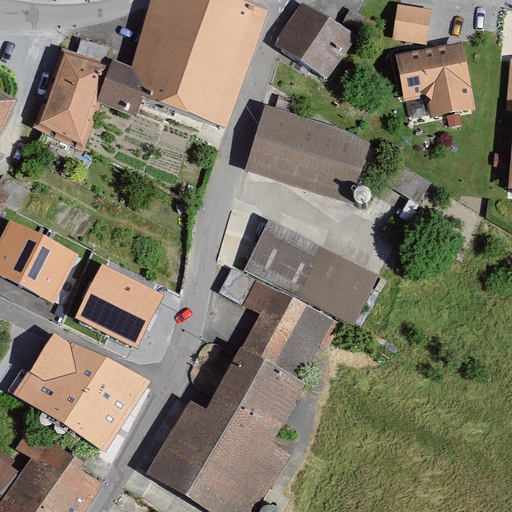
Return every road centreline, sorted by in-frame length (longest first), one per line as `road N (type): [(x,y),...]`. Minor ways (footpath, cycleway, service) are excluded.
road 1 (residential): [(167,385),(287,0)]
road 2 (residential): [(167,385),(0,307)]
road 3 (residential): [(95,511),(167,385)]
road 4 (residential): [(0,15),(94,12),(134,0)]
